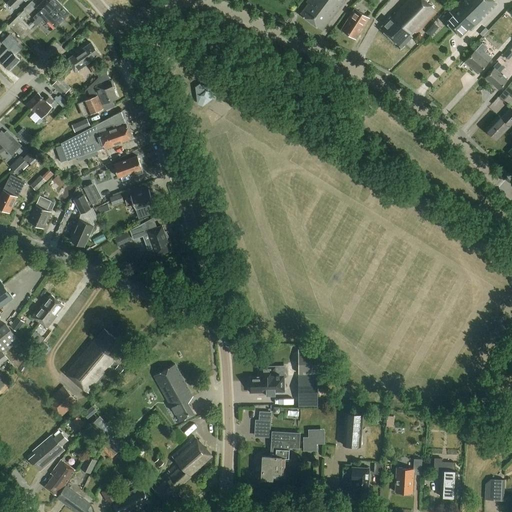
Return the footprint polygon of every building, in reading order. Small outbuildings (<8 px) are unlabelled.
[(24,0),(9,0),(7,3),(13,9),(21,0),(24,0),(25,0),(24,0)] [(32,17),(35,20),(42,14),(48,8),(51,11),(60,3),(57,0),(42,0),(35,7),(39,11),(32,17)] [(344,0),(309,0),(307,4),(309,5),(300,15),(322,31),(344,0)] [(401,49),(412,38),(410,37),(414,33),(415,35),(436,13),(422,0),(406,0),(394,13),(396,14),(381,29),(401,49)] [(496,4),(492,0),(462,0),(451,12),(454,15),(447,24),(460,37),(467,29),(470,31),(496,4)] [(35,20),(32,22),(36,26),(45,17),(48,20),(55,27),(70,13),(60,3),(51,11),(48,8),(42,14),(35,20)] [(9,26),(20,37),(25,31),(19,24),(23,20),(29,15),(24,10),(9,26)] [(369,19),(354,10),(342,30),(356,39),(369,19)] [(429,29),(426,33),(431,37),(434,33),(429,29)] [(419,35),(414,40),(419,45),(424,40),(419,35)] [(493,47),(485,40),(466,60),(479,72),(488,63),(482,58),(493,47)] [(100,55),(91,42),(66,59),(75,72),(100,55)] [(18,48),(13,44),(3,54),(1,53),(0,54),(0,61),(9,70),(19,60),(13,53),(18,48)] [(496,64),(493,68),(494,69),(499,73),(502,70),(496,64)] [(499,90),(507,81),(499,73),(494,69),(486,78),(499,90)] [(91,98),(83,102),(88,114),(103,108),(104,111),(115,107),(112,99),(117,97),(113,87),(115,87),(112,80),(110,81),(106,70),(85,90),(85,91),(87,89),(90,95),(91,98)] [(59,78),(52,86),(63,97),(71,89),(59,78)] [(195,87),(197,104),(202,107),(216,96),(215,91),(199,84),(195,87)] [(511,87),(509,85),(491,105),(498,111),(507,101),(511,105),(511,103),(511,87)] [(50,105),(54,101),(48,95),(44,99),(37,93),(27,103),(35,111),(41,118),(52,107),(50,105)] [(60,95),(55,101),(64,110),(69,104),(60,95)] [(511,124),(511,109),(510,108),(501,118),(498,116),(485,129),(496,140),(511,124)] [(61,143),(61,145),(67,162),(104,148),(122,142),(121,141),(131,137),(122,111),(61,143)] [(87,120),(72,126),(75,133),(90,127),(87,120)] [(22,129),(17,132),(23,140),(28,137),(22,129)] [(6,131),(3,134),(0,132),(0,131),(0,151),(0,152),(4,148),(11,155),(20,145),(14,139),(14,138),(6,131)] [(35,148),(24,158),(30,164),(36,158),(35,156),(39,153),(35,148)] [(134,176),(143,173),(142,170),(137,156),(114,164),(118,178),(133,172),(134,176)] [(21,157),(10,168),(17,176),(29,166),(21,157)] [(48,170),(42,177),(46,181),(53,174),(48,170)] [(58,175),(52,181),(59,187),(65,181),(58,175)] [(40,176),(30,185),(36,191),(46,181),(40,176)] [(20,182),(10,177),(0,196),(0,208),(2,209),(1,210),(7,213),(7,212),(9,212),(13,204),(15,204),(17,199),(16,199),(17,197),(13,195),(20,182)] [(94,183),(83,189),(91,205),(102,199),(94,183)] [(131,198),(125,200),(127,207),(133,205),(135,210),(138,219),(152,215),(148,205),(154,203),(149,189),(130,196),(131,198)] [(121,194),(110,198),(112,206),(124,202),(121,194)] [(84,195),(73,200),(80,215),(91,209),(84,195)] [(51,201),(40,197),(29,221),(36,225),(36,226),(41,228),(41,227),(43,228),(47,219),(48,219),(50,214),(49,213),(50,212),(47,210),(51,201)] [(109,203),(97,207),(99,213),(111,209),(109,203)] [(93,226),(79,220),(70,240),(84,247),(93,226)] [(144,223),(130,231),(133,240),(142,236),(148,251),(153,249),(155,255),(170,250),(164,233),(162,226),(147,231),(144,223)] [(119,236),(114,238),(118,247),(123,244),(119,236)] [(0,283),(0,282),(0,308),(12,300),(0,283)] [(33,317),(40,323),(50,309),(49,309),(56,299),(50,295),(33,317)] [(50,309),(40,323),(47,328),(58,315),(56,314),(63,305),(56,299),(49,309),(50,309)] [(9,327),(18,333),(25,323),(17,317),(9,327)] [(0,350),(16,337),(5,324),(0,328),(0,350)] [(124,346),(104,329),(94,340),(90,341),(64,372),(88,393),(111,367),(114,370),(115,369),(120,373),(124,369),(114,360),(119,354),(118,352),(124,346)] [(40,343),(44,336),(35,330),(31,337),(40,343)] [(19,341),(16,337),(0,350),(0,366),(8,359),(4,354),(19,341)] [(35,351),(34,352),(43,359),(51,349),(42,342),(41,344),(35,350),(35,351)] [(298,404),(298,406),(316,406),(316,349),(298,349),(298,404)] [(192,397),(175,364),(154,376),(175,414),(180,421),(194,414),(188,403),(192,397)] [(251,383),(250,391),(268,391),(268,394),(276,394),(276,391),(285,391),(285,375),(279,375),(279,367),(266,367),(266,369),(261,369),(261,375),(252,375),(252,383),(251,383)] [(78,402),(63,387),(45,403),(60,419),(78,402)] [(83,414),(87,419),(96,412),(92,406),(83,414)] [(259,412),(259,420),(271,421),(271,412),(259,412)] [(344,416),(343,440),(342,446),(361,447),(363,415),(345,414),(344,416)] [(78,416),(74,420),(81,428),(85,424),(78,416)] [(105,445),(100,449),(110,459),(126,444),(114,431),(103,442),(105,445)] [(299,433),(272,432),(271,457),(263,457),(262,478),(271,479),(271,477),(283,478),(285,459),(289,459),(289,448),(299,448),(299,433)] [(68,441),(61,433),(54,439),(51,435),(33,450),(36,453),(29,458),(40,471),(63,450),(61,447),(68,441)] [(152,487),(164,500),(195,472),(196,473),(212,459),(212,456),(195,437),(172,457),(178,463),(167,472),(168,473),(152,487)] [(324,438),(309,438),(303,438),(303,452),(316,452),(316,446),(316,445),(324,445),(324,438)] [(69,446),(74,450),(79,445),(73,440),(69,446)] [(126,446),(117,456),(126,464),(135,455),(126,446)] [(88,455),(92,458),(98,451),(93,448),(88,455)] [(96,460),(87,456),(81,469),(89,473),(96,460)] [(159,459),(154,463),(160,468),(164,464),(159,459)] [(422,459),(414,459),(413,469),(397,468),(395,492),(412,493),(413,474),(421,475),(422,459)] [(442,459),(434,459),(433,471),(441,471),(440,497),(456,497),(457,471),(454,471),(455,463),(442,462),(442,459)] [(75,471),(61,460),(51,473),(53,475),(45,486),(56,495),(75,471)] [(374,463),(374,471),(382,472),(383,464),(374,463)] [(369,468),(352,467),(352,481),(356,482),(355,491),(368,491),(369,468)] [(128,478),(122,481),(125,487),(131,484),(128,478)] [(485,484),(484,500),(485,500),(490,500),(501,501),(502,480),(491,480),(490,480),(485,484)] [(84,511),(90,504),(66,486),(57,498),(71,508),(70,509),(74,511),(84,511)] [(101,492),(108,503),(117,498),(110,487),(101,492)] [(148,501),(142,487),(112,502),(117,511),(130,511),(135,510),(134,508),(148,501)]
